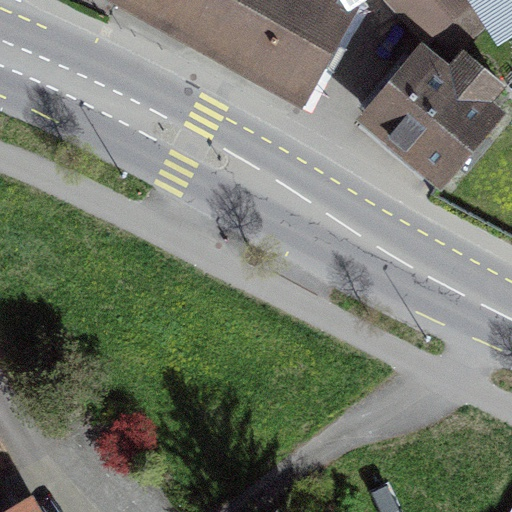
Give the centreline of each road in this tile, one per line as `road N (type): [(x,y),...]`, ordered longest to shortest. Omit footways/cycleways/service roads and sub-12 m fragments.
road 1 (secondary): [(0,51),(194,143),(511,312)]
road 2 (unknown): [(471,291),(436,353),(163,511)]
